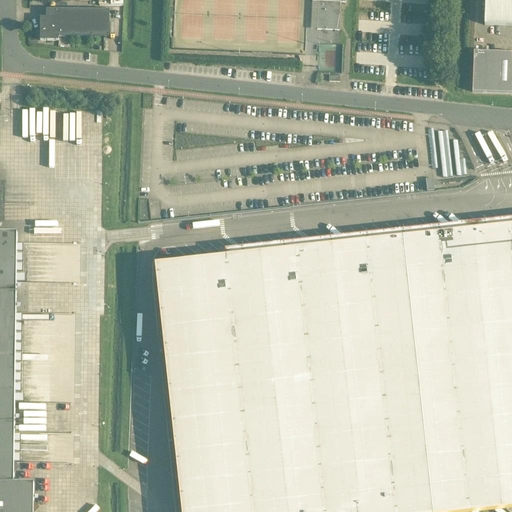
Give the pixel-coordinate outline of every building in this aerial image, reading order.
[(339,31),(340,3),(346,3),(345,0),(312,0),(312,1),(316,2),(315,29),(339,31)] [(511,23),(511,0),(485,0),(485,23),(511,23)] [(60,40),(60,35),(110,35),(110,9),(47,9),(47,17),(41,16),(41,39),(60,40)] [(511,53),(474,52),(472,93),(511,94),(511,53)] [(200,136),(199,143),(222,145),(223,138),(200,136)] [(425,180),(427,192),(434,191),(432,180),(425,180)] [(511,511),(511,225),(155,264),(181,511),(511,511)] [(0,511),(33,511),(34,484),(14,483),(17,234),(0,233),(0,511)]
